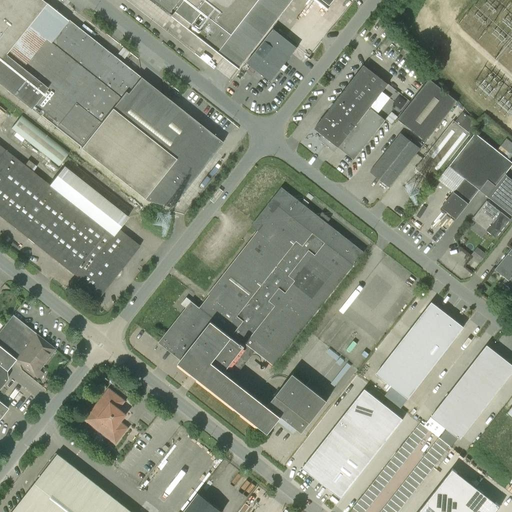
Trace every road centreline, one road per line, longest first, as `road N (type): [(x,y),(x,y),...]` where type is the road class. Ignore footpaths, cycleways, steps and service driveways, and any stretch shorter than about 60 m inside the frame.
road 1 (unclassified): [(511,331),(267,137)]
road 2 (tertiary): [(317,511),(106,344)]
road 3 (unclassified): [(106,344),(267,137)]
road 4 (unclassified): [(267,137),(95,0)]
road 5 (unclassified): [(267,137),(377,0)]
road 6 (unclassified): [(0,475),(106,344)]
road 7 (tertiary): [(106,344),(0,260)]
